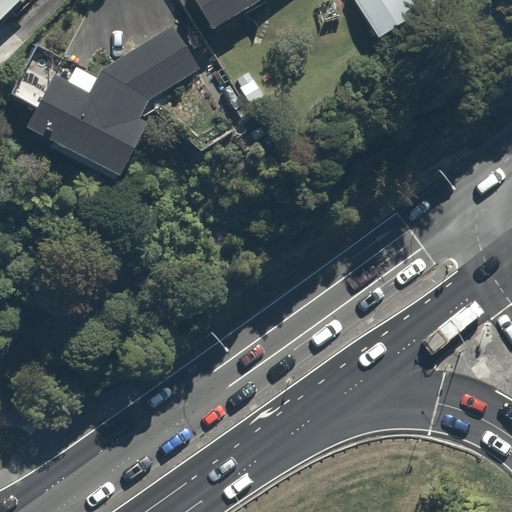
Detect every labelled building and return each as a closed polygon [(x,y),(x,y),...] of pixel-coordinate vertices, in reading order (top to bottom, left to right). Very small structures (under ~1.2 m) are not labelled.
[(0,0),(0,18),(8,25),(31,0),(0,0)] [(267,0),(194,0),(218,34),(267,0)] [(415,0),(356,0),(397,57),(433,32),(412,2),(415,0)] [(0,68),(23,41),(0,21),(0,68)] [(155,102),(198,149),(240,118),(173,25),(105,74),(96,94),(83,88),(86,82),(74,77),(79,66),(35,46),(12,98),(39,111),(30,132),(132,178),(155,127),(145,123),(155,102)] [(273,99),(254,73),(244,80),(251,88),(246,92),(259,109),(273,99)]
